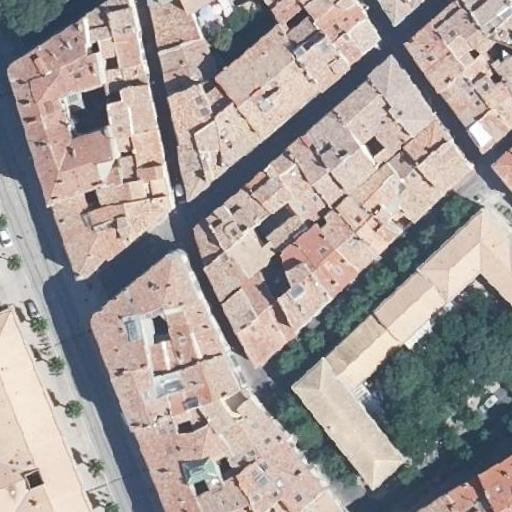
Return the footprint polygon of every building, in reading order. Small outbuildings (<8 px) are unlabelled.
[(21,3),(0,0),(5,19),(6,21),(8,24),(9,26),(12,27),(14,28),(17,27),(20,27),(22,26),(31,20),(27,15),(21,3)] [(95,32),(102,31),(140,23),(135,5),(134,2),(133,0),(104,0),(91,9),(95,32)] [(161,40),(161,42),(195,32),(202,30),(187,0),(158,0),(153,2),(153,3),(161,40)] [(203,30),(202,30),(195,32),(161,42),(171,87),(175,102),(184,134),(186,132),(197,125),(218,110),(239,94),(251,111),(267,130),(297,105),(325,82),(308,59),(299,47),(287,27),(280,14),(281,13),(272,0),(270,0),(267,2),(278,15),(231,56),(212,32),(206,35),(203,30)] [(187,0),(202,30),(203,30),(206,35),(212,32),(242,15),(239,8),(234,0),(187,0)] [(234,0),(239,8),(242,15),(261,5),(258,0),(234,0)] [(272,0),(281,13),(296,0),(272,0)] [(311,0),(315,5),(320,10),(318,12),(336,34),(348,23),(367,8),(361,0),(311,0)] [(414,4),(419,0),(390,0),(401,15),(414,4)] [(436,15),(472,59),(479,51),(473,43),(479,38),(480,39),(484,36),(489,43),(500,35),(493,28),(484,19),(486,16),(474,0),(452,0),(436,15)] [(484,19),(493,28),(511,10),(511,0),(474,0),(486,16),(484,19)] [(308,59),(325,82),(340,69),(354,57),(336,34),(318,12),(320,10),(315,5),(287,27),(299,47),(308,59)] [(348,23),(366,46),(376,37),(382,32),(373,19),(367,8),(348,23)] [(93,33),(95,32),(91,9),(46,36),(21,52),(19,55),(18,56),(17,57),(17,58),(17,60),(17,62),(17,64),(17,66),(17,68),(22,83),(34,121),(57,193),(73,188),(87,184),(101,179),(121,173),(122,175),(127,174),(124,158),(108,162),(106,154),(122,150),(121,144),(118,130),(116,120),(97,126),(81,131),(72,104),(67,86),(82,81),(109,72),(107,63),(105,51),(104,43),(95,46),(93,33)] [(511,78),(511,10),(493,28),(500,35),(511,39),(511,49),(505,54),(503,52),(503,51),(502,51),(495,55),(507,73),(511,78)] [(430,58),(447,83),(468,63),(472,59),(436,15),(427,23),(413,36),(430,58)] [(140,23),(102,31),(104,43),(105,51),(121,48),(123,60),(146,55),(142,33),(140,23)] [(336,34),(354,57),(360,52),(366,46),(348,23),(336,34)] [(500,97),(511,111),(511,78),(507,73),(495,55),(488,44),(486,46),(479,51),(472,59),(468,63),(486,88),(488,87),(497,100),(500,97)] [(107,63),(123,60),(121,48),(105,51),(107,63)] [(413,124),(414,126),(416,128),(436,111),(418,84),(396,53),(385,62),(374,71),(395,98),(392,101),(413,124)] [(148,65),(146,55),(123,60),(107,63),(109,72),(110,85),(124,82),(151,77),(148,65)] [(458,99),(473,120),(497,100),(488,87),(486,88),(468,63),(447,83),(458,99)] [(374,71),(365,79),(351,91),(311,125),(335,161),(352,185),(379,161),(379,158),(386,152),(389,150),(403,137),(414,126),(413,124),(392,101),(395,98),(374,71)] [(157,107),(151,77),(124,82),(125,92),(112,95),(113,101),(131,96),(132,105),(114,109),(116,120),(118,130),(160,122),(157,107)] [(113,101),(112,95),(111,92),(97,96),(99,109),(114,106),(113,101)] [(223,137),(227,163),(247,147),(267,130),(251,111),(239,94),(218,110),(223,137)] [(503,131),(511,122),(511,111),(500,97),(497,100),(473,120),(482,132),(490,143),(501,133),(503,131)] [(204,147),(209,178),(219,170),(227,163),(223,137),(218,110),(197,125),(204,147)] [(431,147),(450,131),(442,119),(436,111),(416,128),(414,126),(403,137),(420,157),(431,147)] [(165,145),(160,122),(118,130),(121,144),(137,142),(139,147),(122,150),(124,158),(127,174),(169,169),(165,145)] [(202,184),(209,178),(204,147),(197,125),(186,132),(184,134),(181,136),(186,158),(192,192),(202,184)] [(335,161),(311,125),(305,130),(293,140),(300,149),(319,175),(325,169),(335,161)] [(420,157),(445,186),(471,161),(461,146),(450,131),(431,147),(420,157)] [(403,205),(416,214),(433,197),(445,186),(420,157),(403,137),(389,150),(386,152),(401,168),(402,169),(402,170),(402,171),(400,183),(400,198),(406,203),(403,205)] [(273,252),(282,244),(317,214),(325,208),(336,198),(351,186),(352,185),(335,161),(325,169),(319,175),(300,149),(293,140),(272,158),(249,178),(275,203),(289,194),(296,205),(277,221),(268,229),(271,232),(263,239),(273,252)] [(511,170),(511,172),(511,145),(500,157),(511,170)] [(352,185),(351,186),(387,214),(400,201),(400,198),(400,183),(402,171),(402,170),(402,169),(401,168),(386,152),(379,158),(379,161),(352,185)] [(173,186),(169,169),(127,174),(122,175),(121,173),(101,179),(106,196),(106,199),(130,194),(136,223),(134,226),(136,235),(157,218),(174,203),(176,202),(173,186)] [(275,203),(249,178),(231,194),(210,212),(216,220),(228,243),(230,241),(251,223),(275,203)] [(106,196),(101,179),(87,184),(93,202),(106,199),(106,196)] [(73,188),(57,193),(68,226),(82,270),(83,272),(94,272),(136,235),(134,226),(136,223),(130,194),(106,199),(93,202),(87,184),(73,188)] [(336,198),(378,250),(391,238),(404,226),(387,214),(351,186),(336,198)] [(338,238),(362,266),(370,258),(378,250),(336,198),(325,208),(330,215),(323,221),(338,238)] [(377,480),(406,454),(350,383),(403,334),(404,334),(481,262),(488,269),(511,292),(511,229),(501,218),(486,202),(464,223),(391,293),(377,307),(357,326),(299,381),(334,425),(359,457),(377,480)] [(215,269),(225,292),(273,252),(263,239),(251,223),(230,241),(228,243),(216,220),(210,212),(204,217),(198,222),(202,235),(210,260),(215,269)] [(315,264),(336,290),(349,279),(353,275),(362,266),(338,238),(323,221),(317,214),(282,244),(294,259),(294,260),(307,254),(315,264)] [(234,309),(241,324),(260,309),(259,307),(282,289),(292,282),(288,275),(297,268),(296,268),(294,260),(294,259),(282,244),(273,252),(225,292),(234,309)] [(204,352),(230,341),(215,310),(203,285),(191,260),(187,250),(185,247),(182,246),(180,245),(178,245),(175,246),(141,274),(104,305),(101,311),(100,313),(100,318),(110,344),(120,368),(156,354),(160,366),(187,359),(175,313),(190,310),(204,352)] [(282,289),(301,323),(319,306),(333,293),(336,290),(315,264),(307,254),(294,260),(296,268),(297,268),(302,274),(292,282),(282,289)] [(298,325),(301,323),(282,289),(259,307),(260,309),(241,324),(250,341),(259,360),(285,337),(298,325)] [(34,387),(5,312),(0,313),(0,511),(84,511),(77,493),(64,461),(34,387)] [(437,340),(423,325),(410,338),(424,352),(430,346),(437,340)] [(128,389),(140,419),(206,396),(248,379),(244,369),(243,367),(241,364),(232,345),(230,341),(204,352),(187,359),(160,366),(156,354),(120,368),(128,389)] [(449,366),(430,346),(424,352),(446,376),(467,398),(473,392),(449,366)] [(467,398),(446,376),(439,382),(454,397),(435,415),(441,421),(446,417),(467,398)] [(244,411),(262,399),(254,388),(249,380),(248,379),(206,396),(224,422),(241,409),(244,411)] [(244,411),(241,409),(224,422),(206,396),(140,419),(153,452),(177,511),(209,511),(235,501),(256,493),(241,465),(290,432),(293,429),(288,424),(281,417),(276,412),(262,399),(244,411)] [(241,465),(256,493),(262,505),(263,506),(264,505),(284,488),(300,507),(327,480),(311,459),(308,455),(290,432),(241,465)] [(501,502),(506,511),(511,511),(511,450),(508,453),(483,468),(501,502)] [(468,511),(506,511),(501,502),(483,468),(452,485),(468,511)] [(352,511),(348,506),(327,480),(300,507),(294,511),(352,511)] [(415,508),(418,511),(468,511),(452,485),(442,491),(415,508)] [(262,505),(256,493),(235,501),(209,511),(294,511),(300,507),(284,488),(264,505),(263,506),(262,505)]
